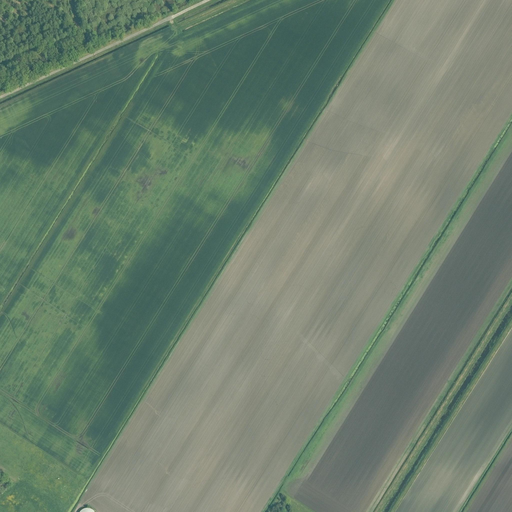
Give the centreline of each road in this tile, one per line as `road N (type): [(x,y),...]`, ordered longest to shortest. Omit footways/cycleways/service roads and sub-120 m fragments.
road 1 (track): [(511,298),(378,511)]
road 2 (track): [(395,511),(511,326)]
